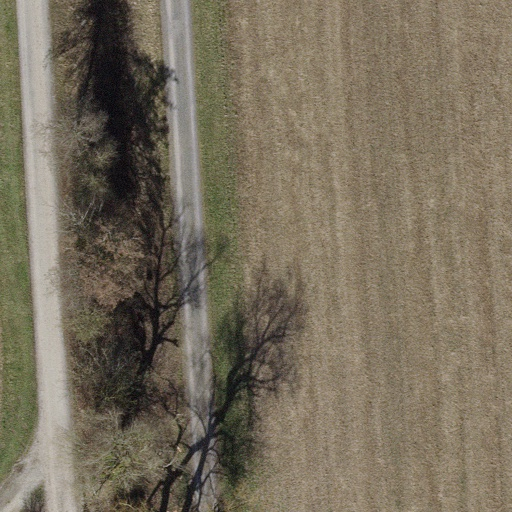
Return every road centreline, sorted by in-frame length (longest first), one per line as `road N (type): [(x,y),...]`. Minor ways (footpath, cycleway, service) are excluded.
road 1 (track): [(64,511),(33,0)]
road 2 (track): [(202,511),(174,0)]
